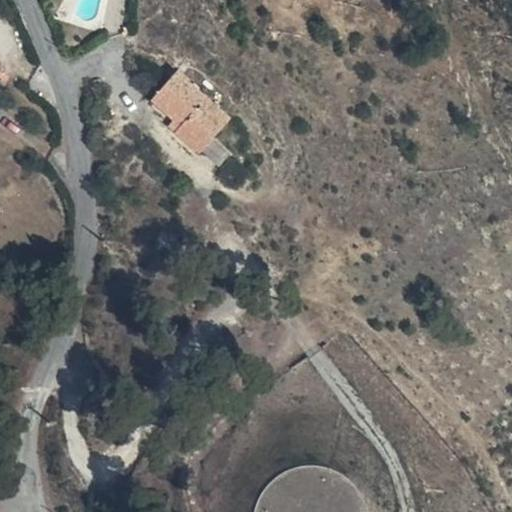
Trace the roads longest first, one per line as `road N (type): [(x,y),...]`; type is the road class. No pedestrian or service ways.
road 1 (residential): [(31,0),(68,96),(85,201),(86,259),(35,406),(34,466),(49,511)]
road 2 (track): [(437,0),(511,172)]
